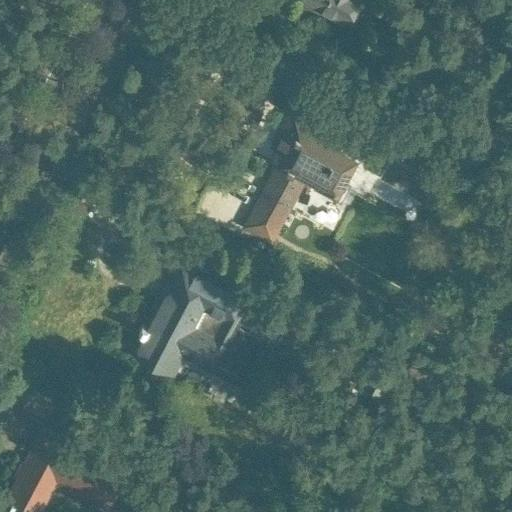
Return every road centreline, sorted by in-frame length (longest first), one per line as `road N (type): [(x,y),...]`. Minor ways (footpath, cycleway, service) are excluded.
road 1 (residential): [(0,273),(145,0)]
road 2 (secondary): [(0,168),(89,0)]
